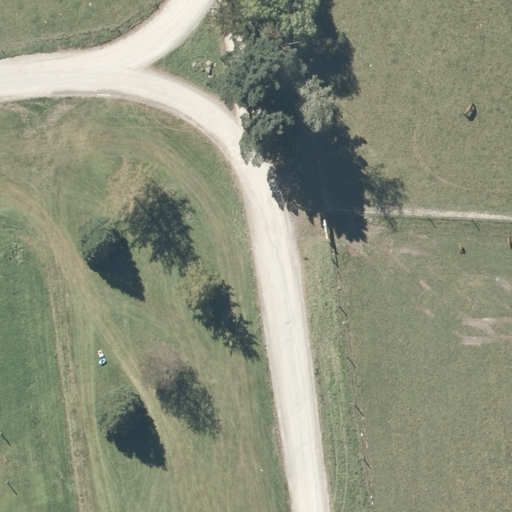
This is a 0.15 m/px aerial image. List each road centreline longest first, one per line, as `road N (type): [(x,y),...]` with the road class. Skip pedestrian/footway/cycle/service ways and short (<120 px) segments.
road 1 (unclassified): [(316,511),(234,0)]
road 2 (unclassified): [(190,0),(130,52),(0,78)]
